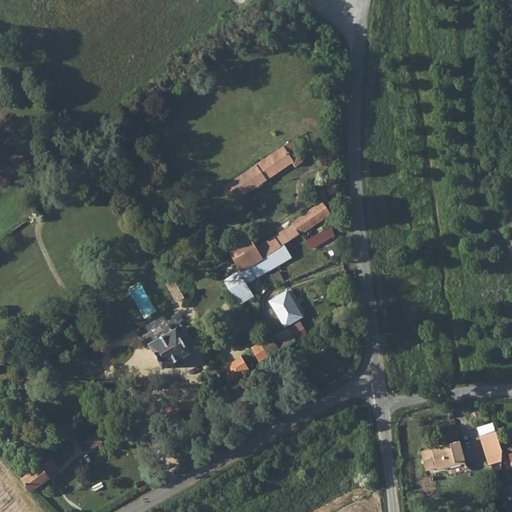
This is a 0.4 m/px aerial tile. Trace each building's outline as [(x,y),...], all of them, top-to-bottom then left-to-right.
[(289,143),(222,187),(233,203),(291,163),(295,167),(302,161),(289,143)] [(314,226),(319,233),(330,227),(327,219),(331,216),(323,203),(291,224),(301,236),(314,226)] [(330,227),(319,233),(306,242),(311,248),(334,235),(330,227)] [(226,250),(232,259),(240,272),(263,258),(258,249),(249,236),(226,250)] [(263,258),(270,253),(281,246),(275,238),(258,249),(263,258)] [(291,258),(283,245),(281,246),(270,253),(277,266),(291,258)] [(247,284),(277,266),(270,253),(263,258),(240,272),(247,284)] [(279,284),(283,281),(277,271),(272,275),(279,284)] [(233,295),(249,287),(247,284),(240,272),(224,282),(233,295)] [(175,278),(167,283),(179,301),(187,296),(175,278)] [(249,287),(233,295),(239,305),(254,296),(249,287)] [(284,323),(302,314),(287,289),(271,299),(284,323)] [(166,315),(147,325),(154,339),(174,328),(166,315)] [(300,339),(309,333),(301,318),(292,324),(300,339)] [(191,352),(177,327),(150,343),(164,368),(191,352)] [(272,356),(274,355),(279,352),(288,346),(279,332),(263,342),(272,356)] [(255,347),(264,361),(272,356),(263,342),(255,347)] [(225,379),(228,383),(237,377),(240,381),(250,374),(241,358),(226,367),(229,373),(225,379)] [(178,402),(166,409),(171,417),(182,410),(178,402)] [(95,444),(127,423),(124,417),(104,429),(98,433),(90,438),(95,444)] [(482,434),(485,443),(499,439),(496,430),(482,434)] [(502,451),(499,439),(485,443),(488,455),(502,451)] [(461,467),(454,446),(444,449),(444,450),(416,460),(422,477),(432,474),(433,477),(461,467)] [(490,463),(501,459),(502,451),(488,455),(490,463)] [(49,457),(20,477),(32,491),(49,478),(47,475),(56,468),(49,457)]
